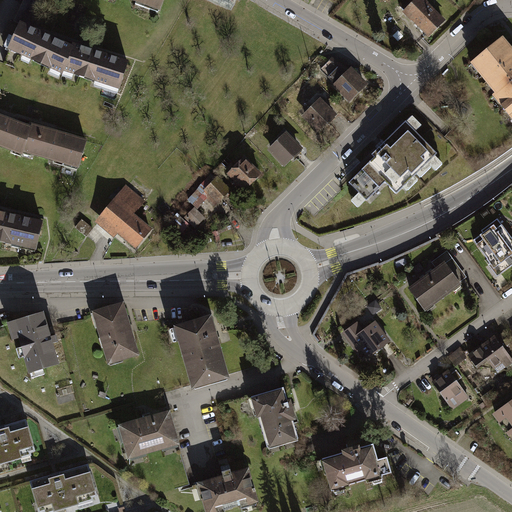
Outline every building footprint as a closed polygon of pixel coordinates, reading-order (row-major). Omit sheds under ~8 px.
[(165,0),(119,0),(159,15),(165,0)] [(420,0),(405,15),(429,39),(447,21),(425,0),(420,0)] [(5,62),(64,76),(72,44),(13,30),(5,62)] [(511,54),(501,40),(468,65),(492,96),(511,80),(511,54)] [(127,57),(72,44),(64,76),(120,89),(127,57)] [(336,88),(356,106),(372,88),(353,70),(336,88)] [(511,80),(492,96),(511,121),(511,80)] [(300,122),(315,136),(334,115),(319,102),(300,122)] [(377,152),(343,183),(365,208),(385,190),(394,200),(417,179),(421,183),(431,173),(437,179),(447,169),(418,138),(426,131),(410,114),(373,147),(377,152)] [(0,152),(24,159),(32,127),(0,119),(0,152)] [(87,140),(32,127),(24,159),(80,172),(87,140)] [(261,131),(251,137),(260,151),(270,145),(261,131)] [(266,151),(281,167),(301,149),(286,132),(266,151)] [(243,151),(226,169),(246,188),(263,170),(243,151)] [(213,173),(188,196),(198,207),(208,198),(214,204),(229,190),(213,173)] [(101,219),(132,247),(154,222),(123,194),(101,219)] [(40,223),(0,213),(0,246),(33,255),(40,223)] [(89,235),(94,226),(82,220),(77,229),(89,235)] [(473,241),(499,277),(511,267),(511,240),(497,221),(482,232),(483,234),(473,241)] [(410,290),(427,312),(462,287),(446,264),(410,290)] [(90,322),(103,366),(136,357),(122,306),(88,315),(90,322)] [(31,380),(61,369),(40,314),(10,325),(31,380)] [(167,333),(189,392),(231,377),(210,317),(167,333)] [(351,337),(366,356),(387,340),(372,321),(351,337)] [(487,358),(498,372),(511,360),(495,338),(470,357),(476,365),(487,358)] [(433,381),(452,408),(467,397),(448,371),(433,381)] [(246,397),(262,450),(302,438),(286,385),(246,397)] [(511,399),(494,413),(499,420),(505,415),(511,423),(511,427),(507,431),(508,433),(511,430),(511,399)] [(117,425),(126,466),(175,455),(165,413),(117,425)] [(26,420),(0,426),(0,465),(36,455),(26,420)] [(323,462),(334,495),(376,482),(366,449),(323,462)] [(88,464),(29,480),(37,511),(57,511),(99,501),(88,464)] [(196,480),(204,511),(216,511),(258,500),(249,465),(196,480)]
